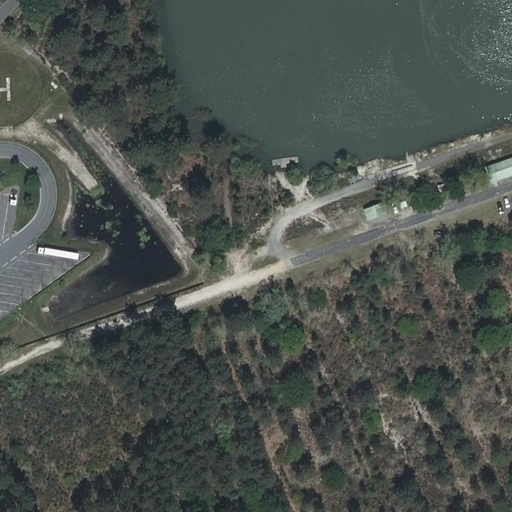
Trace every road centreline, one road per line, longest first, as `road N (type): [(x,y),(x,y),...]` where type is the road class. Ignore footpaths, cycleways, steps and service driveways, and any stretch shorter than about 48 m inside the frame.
road 1 (track): [(302,261),(0,371)]
road 2 (track): [(302,261),(270,242),(279,219),(511,133)]
